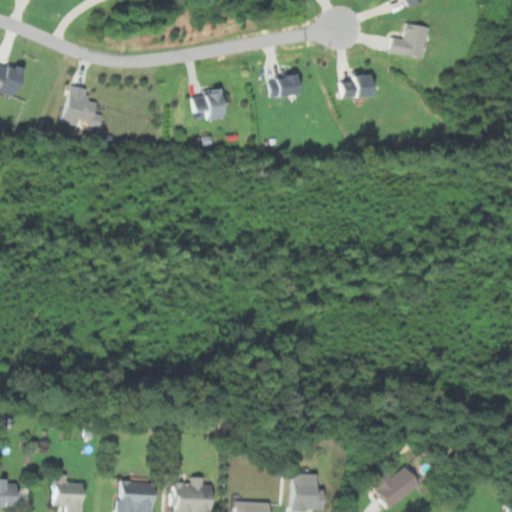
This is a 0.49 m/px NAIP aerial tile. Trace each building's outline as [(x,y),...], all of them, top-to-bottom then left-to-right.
[(424,27),(401,22),(398,38),(387,36),(384,51),(418,58),(424,27)] [(7,64),(6,68),(0,66),(0,92),(8,96),(19,69),(7,64)] [(334,81),(335,97),(363,96),(363,82),(361,82),(360,73),(345,74),(345,80),(334,81)] [(264,96),(290,93),(289,75),(262,77),(264,96)] [(57,122),(72,124),(73,123),(94,126),(96,113),(89,112),(91,101),(81,99),(83,87),(63,84),(57,122)] [(186,112),(199,109),(200,120),(215,117),(210,89),(183,94),(186,112)] [(387,475),(383,469),(364,482),(382,507),(413,486),(399,466),(387,475)] [(319,511),(319,489),(311,489),(311,473),(286,473),(286,510),(319,511)] [(75,511),(76,482),(60,482),(61,474),(47,474),(46,506),(61,506),(60,511),(75,511)] [(184,482),(165,482),(164,511),(205,511),(206,485),(197,485),(197,477),(184,476),(184,482)] [(12,481),(0,480),(0,505),(11,506),(12,481)] [(110,511),(146,511),(147,482),(111,481),(110,511)]
